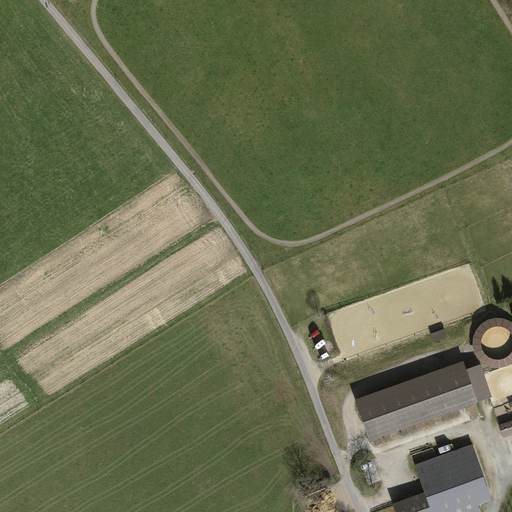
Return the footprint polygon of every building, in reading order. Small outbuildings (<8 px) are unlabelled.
[(511,321),(504,318),(495,317),(488,319),(481,323),(476,329),(473,337),(472,345),(474,352),(478,359),(484,364),(492,367),(500,368),(507,366),(511,363),(511,321)] [(462,365),(359,401),(371,436),(474,399),(465,372),(462,365)] [(479,367),(465,372),(474,399),(488,394),(479,367)] [(511,420),(499,425),(502,434),(511,430),(511,420)] [(471,444),(457,450),(477,504),(491,499),(471,444)] [(415,463),(437,456),(434,447),(412,453),(415,463)] [(397,511),(480,511),(477,504),(457,450),(415,465),(426,493),(395,505),(397,511)]
